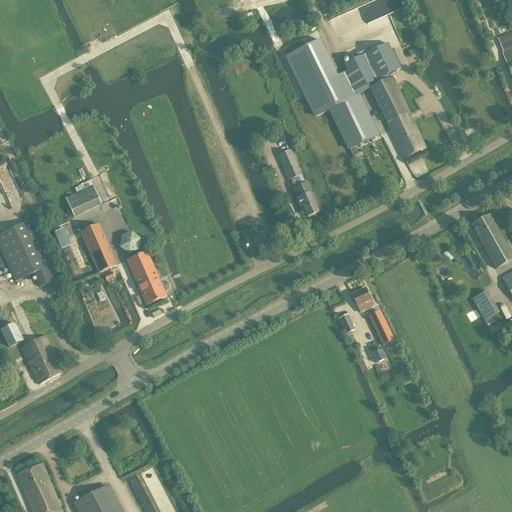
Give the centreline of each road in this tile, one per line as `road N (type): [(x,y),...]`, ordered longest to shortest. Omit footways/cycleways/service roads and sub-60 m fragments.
road 1 (unclassified): [(117,350),(511,134)]
road 2 (tertiary): [(133,384),(511,180)]
road 3 (tertiary): [(0,462),(133,384)]
road 4 (unclassified): [(0,416),(117,350)]
